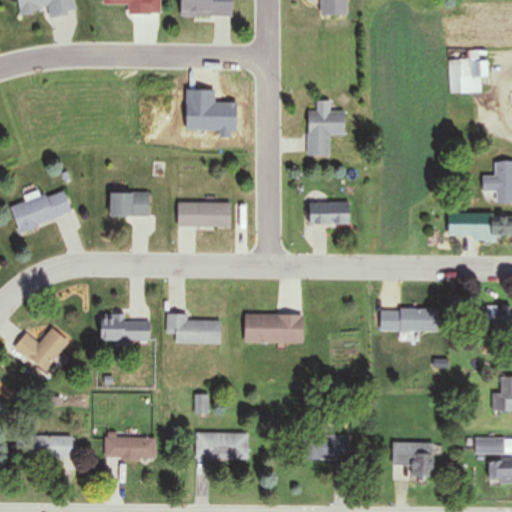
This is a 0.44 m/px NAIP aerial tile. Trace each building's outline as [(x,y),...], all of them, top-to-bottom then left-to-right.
[(73,0),(15,0),(17,15),(46,11),(47,19),(75,16),(73,0)] [(177,0),(177,18),(230,18),(230,0),(177,0)] [(449,61),(450,94),(480,94),(479,52),(468,53),(469,60),(449,61)] [(344,112),(307,112),(306,157),(329,157),(329,137),(344,137),(344,112)] [(511,162),(494,163),(494,177),(482,177),(482,193),(495,193),(495,205),(511,204),(511,162)] [(71,215),(62,190),(9,209),(18,234),(71,215)] [(108,194),(108,218),(148,218),(148,194),(108,194)] [(176,228),(230,228),(230,203),(176,203),(176,228)] [(350,226),(350,203),(306,203),(306,226),(350,226)] [(447,237),(478,237),(478,214),(447,214),(447,237)] [(511,217),(488,218),(488,237),(511,236),(511,217)] [(511,305),(486,305),(486,340),(511,340),(511,305)] [(126,320),(126,314),(99,313),(99,340),(148,340),(148,321),(126,320)] [(166,334),(174,334),(174,343),(221,343),(221,319),(186,319),(186,313),(166,313),(166,334)] [(301,343),(302,314),(243,313),(243,342),(301,343)] [(38,344),(24,334),(13,349),(45,372),(68,341),(49,328),(38,344)] [(491,393),(491,411),(511,411),(511,376),(500,376),(500,393),(491,393)] [(194,415),(208,415),(208,394),(194,394),(194,415)] [(247,459),(247,433),(195,433),(195,459),(247,459)] [(72,436),(15,436),(15,459),(72,459),(72,436)] [(350,436),(302,436),(302,459),(350,459),(350,436)] [(155,458),(155,437),(104,437),(104,458),(155,458)] [(504,438),(474,438),(474,453),(504,453),(504,438)] [(392,478),(432,478),(432,442),(392,442),(392,478)] [(511,457),(488,458),(488,482),(511,482),(511,457)]
